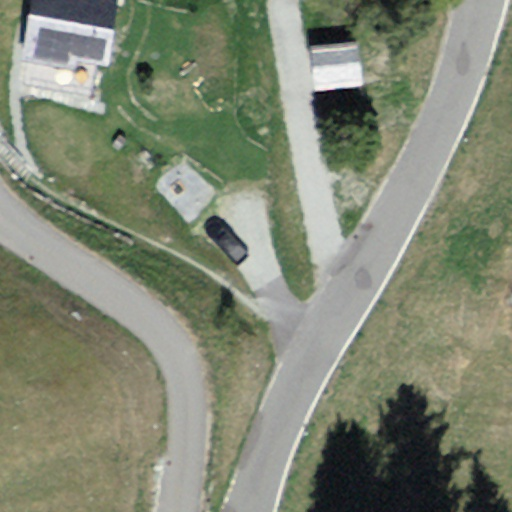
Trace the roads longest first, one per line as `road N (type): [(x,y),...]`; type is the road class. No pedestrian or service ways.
road 1 (unclassified): [(249,511),(278,416),(410,198),(489,0)]
road 2 (track): [(0,206),(37,244),(157,327),(185,394),(174,511)]
